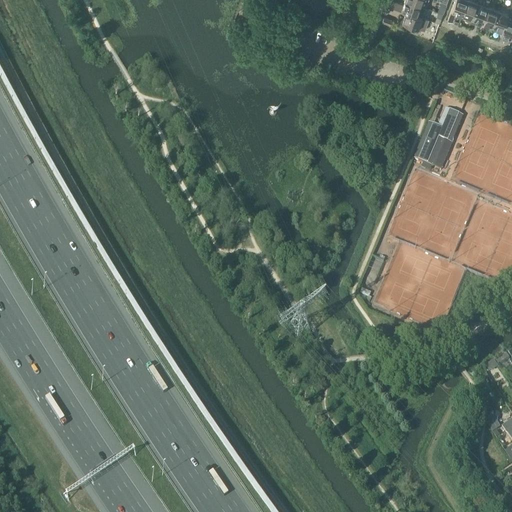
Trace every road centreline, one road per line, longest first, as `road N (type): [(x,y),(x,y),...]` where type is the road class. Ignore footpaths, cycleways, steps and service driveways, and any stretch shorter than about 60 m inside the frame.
road 1 (motorway): [(228,511),(106,328),(0,144)]
road 2 (motorway): [(0,310),(130,511)]
